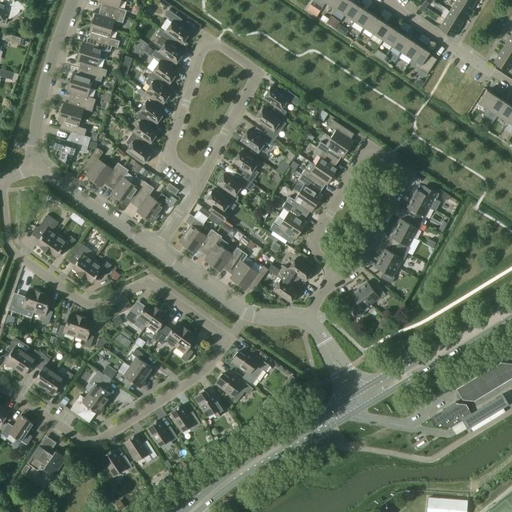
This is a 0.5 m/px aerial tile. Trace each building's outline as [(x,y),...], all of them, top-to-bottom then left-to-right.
[(0,22),(6,24),(8,18),(9,19),(19,13),(20,9),(27,12),(29,5),(15,0),(13,7),(12,6),(7,9),(5,5),(0,3),(0,22)] [(99,0),(98,2),(102,4),(100,9),(124,16),(126,10),(118,8),(120,0),(99,0)] [(352,1),(349,0),(339,0),(334,8),(344,14),(352,1)] [(471,0),(455,0),(455,1),(469,10),(475,2),(471,0)] [(352,1),(344,14),(353,20),(361,8),(352,1)] [(464,19),(469,10),(455,1),(449,10),(464,19)] [(318,16),(320,11),(310,5),(307,11),(318,16)] [(371,14),(361,8),(353,20),(363,27),(371,14)] [(98,15),(95,14),(92,23),(112,29),(114,20),(122,23),(124,16),(100,9),(98,15)] [(168,9),(164,15),(172,21),(165,32),(175,39),(181,43),(189,32),(178,24),(181,19),(168,9)] [(444,18),(458,27),(464,19),(449,10),(444,18)] [(380,20),(371,14),(363,27),(372,33),(380,20)] [(438,27),(452,36),(458,27),(444,18),(438,27)] [(380,20),(372,33),(382,39),(390,26),(380,20)] [(92,23),(89,32),(91,33),(89,39),(111,46),(117,48),(120,41),(109,38),(112,29),(92,23)] [(390,26),(382,39),(391,45),(400,32),(390,26)] [(160,29),(157,34),(167,41),(159,52),(169,59),(175,64),(183,52),(172,44),(175,39),(165,32),(160,29)] [(409,39),(400,32),(391,45),(401,51),(409,39)] [(0,59),(2,51),(1,51),(2,47),(0,46),(0,39),(7,41),(6,42),(20,45),(21,39),(0,33),(0,59)] [(111,46),(89,39),(87,38),(86,43),(82,42),(79,52),(99,58),(101,49),(110,52),(111,46)] [(409,39),(401,51),(410,58),(419,45),(409,39)] [(499,53),(511,61),(511,49),(504,44),(499,53)] [(427,74),(436,60),(427,53),(428,51),(419,45),(410,58),(418,62),(415,66),(427,74)] [(156,50),(152,55),(159,61),(152,72),(163,79),(169,84),(177,72),(165,64),(169,59),(159,52),(156,50)] [(80,62),(78,68),(102,75),(104,69),(96,67),(99,58),(79,52),(76,61),(80,62)] [(493,62),(507,71),(511,62),(511,61),(499,53),(493,62)] [(125,56),(120,74),(125,76),(131,57),(125,56)] [(100,81),(102,75),(78,68),(77,73),(73,72),(70,82),(90,88),(92,79),(100,81)] [(12,81),(14,74),(3,71),(0,70),(0,81),(1,78),(12,81)] [(152,72),(149,77),(153,81),(145,92),(156,100),(162,104),(170,92),(159,84),(163,79),(152,72)] [(70,82),(67,91),(71,92),(69,98),(93,105),(95,99),(87,96),(90,88),(70,82)] [(271,86),(262,98),(274,106),(273,109),(283,117),(287,112),(281,108),(288,99),(296,105),(300,100),(285,89),(282,94),(271,86)] [(477,101),(486,108),(495,95),(485,88),(477,101)] [(141,89),(138,93),(143,97),(147,100),(139,112),(140,112),(150,119),(156,124),(165,112),(153,104),(156,100),(145,92),(141,89)] [(486,108),(496,114),(505,101),(495,95),(486,108)] [(64,102),(61,112),(81,118),(83,109),(91,111),(93,105),(69,98),(67,103),(64,102)] [(511,110),(511,105),(505,101),(496,114),(505,120),(511,110)] [(263,108),(255,119),(266,127),(263,132),(273,139),(277,134),(273,131),(280,120),(263,108)] [(323,121),(328,114),(322,110),(318,118),(323,121)] [(61,112),(58,121),(61,122),(60,128),(71,132),(84,136),(86,129),(78,127),(81,118),(61,112)] [(133,132),(144,139),(150,144),(158,132),(146,124),(150,119),(140,112),(136,117),(140,120),(133,132)] [(333,120),(329,126),(335,130),(330,138),(348,150),(354,142),(350,139),(354,134),(333,120)] [(240,140),(257,153),(265,142),(269,145),(273,139),(263,132),(259,137),(248,129),(240,140)] [(72,154),(74,155),(76,149),(86,152),(90,138),(84,136),(71,132),(68,142),(56,138),(53,148),(57,149),(55,156),(69,165),(72,154)] [(133,132),(129,137),(134,140),(126,151),(144,163),(152,152),(140,144),(144,139),(133,132)] [(325,145),(320,142),(316,147),(338,162),(341,157),(343,158),(348,150),(330,138),(325,145)] [(316,147),(312,153),(320,158),(315,165),(332,177),(338,169),(335,167),(338,162),(316,147)] [(85,175),(93,181),(105,165),(97,159),(102,152),(97,148),(82,169),(87,173),(85,175)] [(232,162),(244,170),(240,175),(250,183),(257,173),(253,169),(257,163),(240,150),(232,162)] [(283,174),(290,164),(283,160),(276,169),(283,174)] [(104,184),(108,188),(123,167),(117,163),(112,170),(105,165),(93,181),(102,187),(104,184)] [(309,173),(304,169),(301,174),(323,189),(326,184),(327,185),(332,177),(315,165),(309,173)] [(113,191),(111,194),(119,200),(131,183),(123,177),(128,170),(123,167),(108,188),(113,191)] [(216,184),(234,196),(241,185),(249,191),(253,185),(250,183),(240,175),(236,181),(225,173),(216,184)] [(304,185),(299,193),(317,205),(322,196),(319,194),(323,189),(301,174),(297,180),(304,185)] [(129,202),(133,206),(148,185),(143,181),(138,188),(131,183),(119,200),(127,205),(129,202)] [(166,188),(175,195),(178,190),(169,183),(166,188)] [(136,212),(144,218),(156,201),(148,195),(153,188),(148,185),(133,206),(138,209),(136,212)] [(424,194),(416,190),(412,199),(429,208),(430,208),(435,211),(440,202),(436,200),(439,195),(427,189),(424,194)] [(208,211),(211,214),(213,215),(223,222),(225,218),(226,217),(229,212),(225,209),(230,202),(212,190),(211,192),(210,191),(208,191),(204,197),(205,199),(206,199),(204,201),(212,207),(208,211)] [(289,197),(286,201),(307,216),(310,211),(311,212),(317,205),(299,193),(294,200),(289,197)] [(161,194),(156,201),(144,218),(152,223),(166,205),(171,208),(176,200),(171,196),(169,199),(161,194)] [(412,199),(406,208),(414,213),(411,218),(423,225),(426,218),(424,217),(429,208),(412,199)] [(289,212),(284,220),(301,232),(306,223),(303,221),(307,216),(286,201),(282,207),(289,212)] [(201,206),(197,211),(207,219),(211,214),(208,211),(201,206)] [(190,226),(178,242),(187,248),(198,231),(199,231),(204,224),(190,214),(185,222),(190,226)] [(46,252),(54,240),(58,235),(53,231),(59,223),(47,215),(38,228),(45,233),(36,245),(46,252)] [(227,224),(230,227),(233,224),(229,221),(225,218),(223,222),(227,224)] [(401,220),(396,229),(413,238),(418,230),(420,231),(423,225),(411,218),(408,224),(401,220)] [(269,230),(290,244),(294,239),(295,240),(301,232),(284,220),(278,228),(273,224),(269,230)] [(396,229),(391,238),(399,243),(396,248),(407,254),(411,248),(409,247),(413,238),(396,229)] [(187,248),(195,254),(197,251),(202,254),(216,234),(211,230),(206,237),(199,231),(198,231),(187,248)] [(216,234),(202,254),(206,257),(204,260),(212,266),(224,250),(216,244),(221,237),(216,234)] [(56,259),(68,242),(58,235),(54,240),(46,252),(56,259)] [(276,251),(280,245),(276,242),(272,248),(276,251)] [(82,277),(94,260),(88,256),(92,252),(83,245),(75,255),(80,259),(72,270),(82,277)] [(212,266),(220,272),(222,269),(227,272),(242,252),(237,248),(232,255),(224,250),(212,266)] [(393,254),(385,249),(380,259),(398,268),(402,260),(404,261),(407,254),(396,248),(393,254)] [(242,252),(227,272),(232,276),(230,278),(238,284),(249,267),(242,262),(247,255),(242,252)] [(313,270),(296,258),(288,270),(283,266),(280,271),(293,281),(297,276),(305,282),(313,270)] [(380,259),(375,268),(383,272),(380,278),(391,284),(395,278),(393,277),(398,268),(380,259)] [(112,266),(107,262),(103,267),(94,260),(82,277),(91,284),(100,272),(104,276),(112,266)] [(238,284),(246,290),(248,287),(253,291),(268,270),(262,266),(254,261),(250,268),(249,267),(238,284)] [(108,277),(115,282),(119,276),(113,271),(108,277)] [(290,286),(293,281),(280,271),(276,276),(281,280),(273,291),(290,303),(298,291),(290,286)] [(367,283),(359,289),(371,304),(379,298),(380,300),(385,296),(377,286),(372,290),(367,283)] [(15,311),(24,315),(26,309),(34,312),(40,292),(29,288),(24,302),(19,301),(15,311)] [(359,316),(364,312),(363,311),(371,304),(359,289),(350,296),(355,303),(351,306),(359,316)] [(40,292),(34,312),(41,314),(40,320),(43,321),(42,323),(48,325),(52,312),(47,310),(52,296),(40,292)] [(125,318),(133,324),(136,326),(139,325),(140,323),(145,326),(157,309),(148,302),(140,314),(132,309),(125,318)] [(157,341),(164,331),(159,328),(168,316),(157,309),(145,326),(155,333),(152,338),(157,341)] [(56,337),(62,339),(64,333),(75,337),(81,317),(71,313),(66,327),(60,325),(56,337)] [(121,315),(113,317),(115,326),(123,324),(121,315)] [(90,348),(94,336),(88,335),(93,321),(81,317),(75,337),(86,341),(84,346),(90,348)] [(164,331),(157,341),(162,345),(165,340),(174,347),(186,329),(177,323),(169,335),(164,331)] [(197,337),(186,329),(174,347),(184,353),(181,358),(186,362),(193,352),(188,348),(197,337)] [(13,351),(5,363),(14,370),(26,352),(17,346),(20,341),(15,338),(8,348),(13,351)] [(135,349),(132,354),(136,357),(130,366),(148,378),(154,369),(142,361),(145,356),(135,349)] [(37,367),(45,355),(45,354),(40,351),(40,352),(36,350),(32,355),(26,352),(14,370),(24,376),(32,364),(37,367)] [(234,358),(232,362),(246,372),(242,377),(252,384),(262,369),(265,371),(269,366),(253,354),(249,359),(239,352),(238,353),(237,352),(233,358),(234,358)] [(50,358),(45,355),(37,367),(42,370),(34,383),(43,389),(56,371),(46,364),(50,358)] [(475,401),(511,378),(511,363),(501,362),(456,390),(462,400),(475,401)] [(108,364),(102,372),(112,379),(118,371),(108,364)] [(116,377),(125,384),(129,379),(141,388),(148,378),(130,366),(124,375),(119,372),(116,377)] [(74,374),(69,371),(65,377),(56,371),(43,389),(53,395),(61,383),(66,387),(74,374)] [(223,373),(215,383),(233,396),(238,400),(245,391),(249,394),(253,388),(236,376),(233,381),(223,373)] [(106,405),(113,396),(101,387),(104,382),(95,375),(88,384),(93,388),(89,393),(106,405)] [(212,401),(205,390),(203,391),(197,394),(198,395),(194,397),(207,417),(214,412),(217,416),(225,411),(217,397),(212,401)] [(80,416),(84,411),(87,406),(100,415),(106,405),(89,393),(85,398),(81,395),(70,409),(80,416)] [(436,426),(449,428),(462,420),(465,425),(468,429),(509,405),(506,400),(503,394),(471,413),(466,405),(456,404),(443,412),(440,411),(431,417),(436,426)] [(170,413),(182,431),(188,427),(191,431),(201,424),(193,413),(188,416),(181,405),(179,407),(178,406),(176,408),(177,409),(170,413)] [(0,425),(9,412),(3,408),(3,409),(0,406),(0,425)] [(8,423),(1,433),(7,438),(13,442),(17,438),(27,445),(33,436),(27,432),(33,423),(21,415),(13,426),(8,423)] [(147,428),(159,446),(170,439),(172,441),(177,438),(170,427),(166,431),(159,420),(156,422),(156,421),(154,422),(154,423),(147,428)] [(124,443),(136,461),(148,454),(151,459),(157,456),(148,442),(142,446),(136,435),(134,437),(133,436),(131,437),(131,438),(124,443)] [(56,450),(53,454),(50,452),(57,442),(51,438),(44,448),(39,445),(27,463),(33,467),(38,459),(46,465),(44,467),(55,474),(67,457),(56,450)] [(101,457),(113,476),(124,468),(126,471),(132,467),(125,457),(120,460),(114,449),(111,451),(110,451),(108,452),(108,453),(101,457)] [(466,511),(468,500),(428,497),(426,511),(466,511)]
